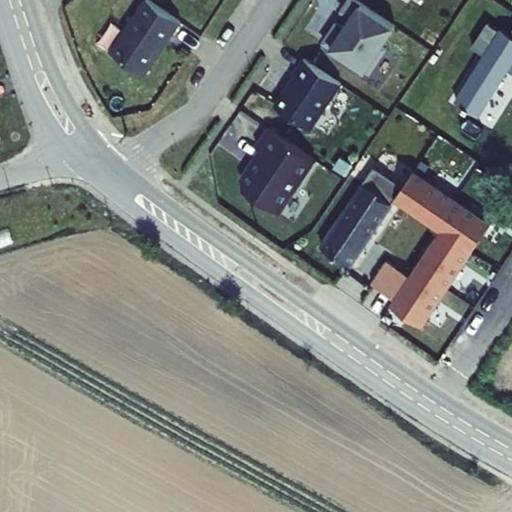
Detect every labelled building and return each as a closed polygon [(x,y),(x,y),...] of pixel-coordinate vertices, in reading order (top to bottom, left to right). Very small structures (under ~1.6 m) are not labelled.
[(187,15),(164,0),(147,0),(117,45),(151,68),(187,15)] [(401,18),(373,0),(349,0),(347,3),(358,10),(351,21),(342,15),(329,35),(375,65),(392,40),(388,38),(401,18)] [(511,30),(489,19),(475,45),(484,50),(455,102),(497,124),(511,96),(511,30)] [(347,76),(310,51),(299,67),(301,68),(281,98),(317,121),(347,76)] [(320,151),(273,120),(261,138),(268,142),(247,173),(249,181),(284,204),(320,151)] [(425,303),(448,319),(511,229),(511,220),(473,194),(439,169),(420,195),(474,233),(429,296),(401,275),(378,307),(407,327),(425,303)] [(473,194),(511,220),(511,190),(488,173),(473,194)] [(344,242),(372,262),(420,195),(393,175),(344,242)]
